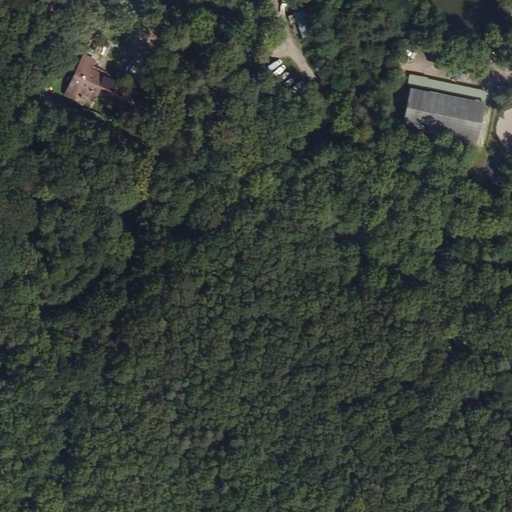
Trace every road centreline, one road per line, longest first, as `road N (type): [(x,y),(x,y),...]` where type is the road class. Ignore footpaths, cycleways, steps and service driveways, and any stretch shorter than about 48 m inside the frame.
road 1 (tertiary): [(511,341),(332,244),(0,86)]
road 2 (unknown): [(332,244),(373,195),(397,183),(445,180),(511,203)]
